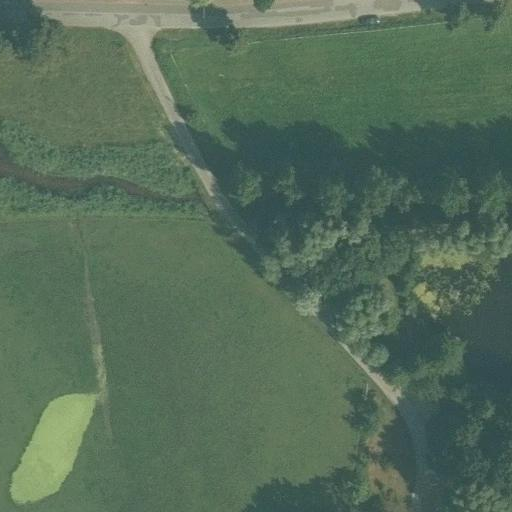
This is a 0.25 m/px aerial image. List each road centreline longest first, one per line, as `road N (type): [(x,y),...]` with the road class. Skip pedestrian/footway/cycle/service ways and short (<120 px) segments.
road 1 (residential): [(420,497),(415,426),(236,221)]
road 2 (residential): [(412,0),(256,17),(129,15)]
road 3 (residential): [(129,15),(203,176),(236,221)]
road 4 (residential): [(129,15),(0,15)]
